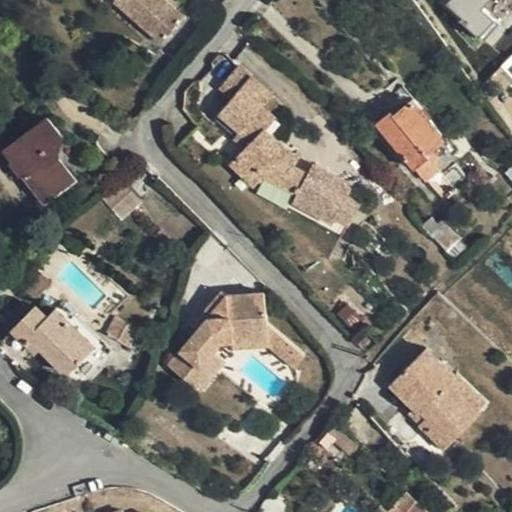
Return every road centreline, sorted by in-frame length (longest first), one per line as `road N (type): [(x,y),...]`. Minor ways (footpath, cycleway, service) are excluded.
road 1 (residential): [(241,511),(349,377),(337,347),(150,152),(146,128),(251,0)]
road 2 (residential): [(70,439),(215,511)]
